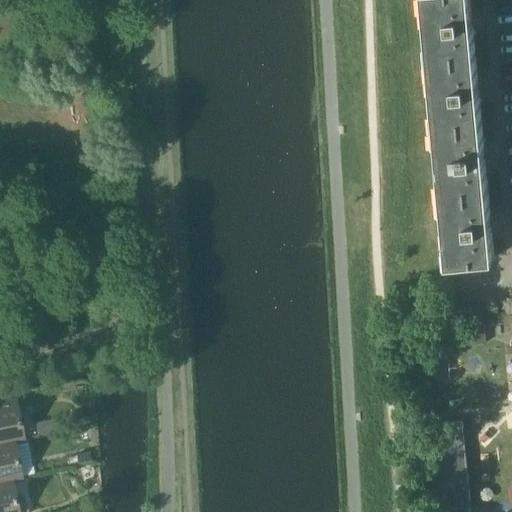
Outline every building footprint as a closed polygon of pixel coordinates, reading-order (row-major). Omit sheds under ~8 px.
[(424,0),(430,56),(476,52),(474,28),(484,27),(483,18),(483,8),(472,9),(471,0),(424,0)] [(479,76),(476,52),(430,56),(436,125),(483,121),(480,96),(490,95),(490,85),(489,75),(479,76)] [(485,144),(483,121),(436,125),(442,192),(489,188),(486,164),(496,163),(495,153),(495,143),(485,144)] [(491,212),(489,188),(442,192),(448,261),(495,257),(493,231),(503,230),(502,221),(501,211),(491,212)] [(486,334),(484,317),(467,318),(470,345),(486,343),(486,338),(486,334)] [(0,441),(23,437),(15,399),(0,402),(0,441)] [(462,423),(429,426),(436,511),(437,511),(470,509),(462,423)] [(23,437),(0,441),(0,479),(21,476),(14,440),(23,439),(23,437)] [(22,478),(21,476),(0,479),(0,511),(28,511),(25,498),(15,500),(11,480),(22,478)]
